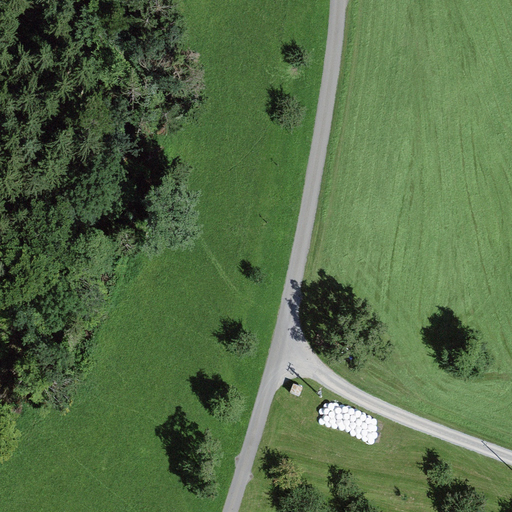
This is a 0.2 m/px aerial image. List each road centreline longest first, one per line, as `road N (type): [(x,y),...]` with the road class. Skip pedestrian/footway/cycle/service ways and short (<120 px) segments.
road 1 (track): [(339,9),(281,348),(232,511)]
road 2 (track): [(511,458),(380,408),(281,348)]
